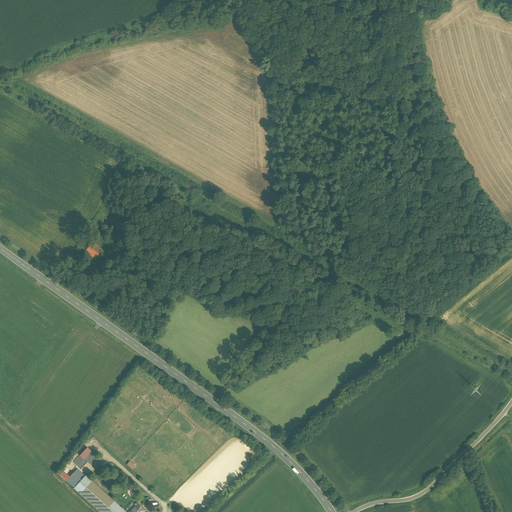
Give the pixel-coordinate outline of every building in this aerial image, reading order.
[(93,242),(85,251),(96,260),(104,251),(93,242)] [(96,467),(101,461),(86,447),(79,456),(83,460),(88,455),(91,459),(96,464),(94,465),(96,467)] [(78,466),(83,460),(79,457),(74,462),(78,466)] [(126,465),(133,470),(135,466),(129,461),(126,465)] [(124,511),(77,469),(66,481),(100,511),(144,511),(147,510),(137,502),(127,511),(124,511)]
